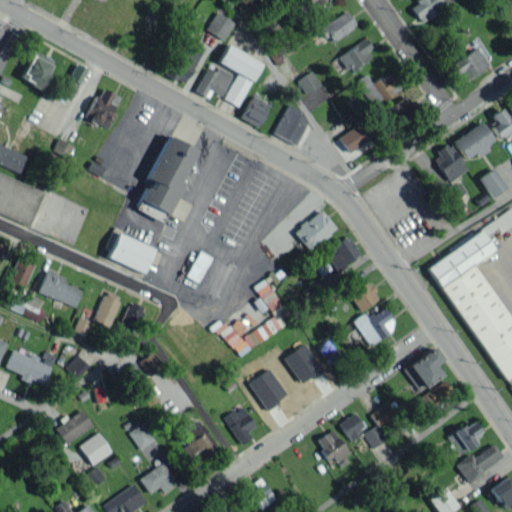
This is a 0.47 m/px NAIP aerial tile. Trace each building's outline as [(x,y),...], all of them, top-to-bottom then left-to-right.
[(238,0),(246,16),(261,9),(256,0),(238,0)] [(300,0),(306,9),(321,0),(300,0)] [(440,0),(416,0),(408,5),(420,23),(445,6),(440,0)] [(222,40),(233,22),(214,10),(203,28),(222,40)] [(355,27),(348,11),(316,26),(323,41),(355,27)] [(365,50),(370,47),(365,39),(337,55),(346,71),(370,58),(365,50)] [(200,53),(186,44),(168,75),(183,84),(200,53)] [(216,62),(235,71),(222,99),(238,106),(259,60),(224,45),(216,62)] [(459,81),(487,66),(477,47),(449,62),(459,81)] [(41,87),(51,58),(30,51),(20,79),(41,87)] [(58,96),(69,101),(84,67),(74,63),(58,96)] [(205,67),(194,91),(207,97),(209,91),(220,96),(230,73),(215,67),(213,71),(205,67)] [(294,80),(305,95),(300,98),(308,110),(328,97),(320,85),(309,70),(294,80)] [(370,83),(364,73),(353,81),(370,108),(400,88),(388,71),(370,83)] [(120,97),(99,86),(84,116),(105,127),(120,97)] [(256,126),(268,104),(250,94),(238,117),(256,126)] [(414,109),(404,95),(381,111),(391,125),(414,109)] [(294,144),(308,116),(286,104),(271,133),(294,144)] [(493,120),(487,123),(496,138),(511,127),(511,122),(502,106),(489,114),(493,120)] [(369,136),(359,121),(336,137),(346,152),(369,136)] [(485,143),(491,139),(479,121),(451,139),(463,158),(474,151),(477,157),(488,149),(485,143)] [(194,147),(164,135),(145,178),(151,181),(148,188),(143,186),(133,209),(148,215),(146,218),(162,225),(180,182),(179,181),(194,147)] [(66,157),(71,145),(56,138),(50,151),(66,157)] [(434,164),(447,182),(465,169),(446,142),(434,151),(441,160),(434,164)] [(0,165),(19,171),(25,153),(0,145),(0,165)] [(86,170),(98,176),(103,167),(90,161),(86,170)] [(477,176),(490,196),(504,187),(492,167),(477,176)] [(452,210),(462,205),(458,197),(465,194),(459,182),(443,190),(452,210)] [(308,250),(334,227),(318,208),(291,232),(308,250)] [(511,396),(511,323),(474,261),(492,250),(483,235),(496,227),(498,231),(511,222),(511,208),(428,260),(511,396)] [(105,256),(141,272),(152,248),(115,232),(105,256)] [(334,269),(359,255),(347,235),(328,246),(332,253),(327,257),(334,269)] [(197,282),(209,255),(196,250),(184,276),(197,282)] [(32,258),(16,253),(6,283),(22,288),(32,258)] [(73,306),(80,289),(61,282),(63,276),(45,269),(36,291),(73,306)] [(358,310),(378,298),(365,278),(345,290),(358,310)] [(38,307),(41,298),(21,291),(20,294),(4,288),(0,300),(0,306),(39,320),(43,309),(38,307)] [(119,295),(103,290),(92,321),(108,327),(119,295)] [(337,300),(332,290),(319,297),(324,307),(337,300)] [(127,302),(118,323),(134,329),(142,309),(127,302)] [(363,317),(361,314),(352,318),(364,344),(394,330),(383,308),(363,317)] [(84,335),(89,321),(78,316),(72,330),(84,335)] [(281,357),(300,384),(320,369),(301,343),(281,357)] [(400,368),(417,391),(440,374),(433,364),(441,358),(432,346),(400,368)] [(41,384),(50,365),(11,348),(3,366),(20,374),(18,378),(27,382),(29,378),(41,384)] [(345,361),(337,348),(325,356),(333,369),(345,361)] [(137,361),(148,376),(162,365),(150,350),(137,361)] [(74,377),(87,365),(76,354),(63,366),(74,377)] [(124,366),(134,382),(142,377),(132,361),(124,366)] [(285,394),(266,367),(246,382),(264,409),(285,394)] [(451,395),(445,381),(411,397),(417,411),(451,395)] [(394,417),(384,401),(367,412),(377,428),(394,417)] [(245,431),(254,425),(241,405),(221,417),(239,444),(249,438),(245,431)] [(63,443),(91,425),(80,409),(53,427),(63,443)] [(365,428),(353,412),(337,423),(348,439),(365,428)] [(189,442),(180,447),(191,464),(213,450),(202,433),(205,431),(197,419),(181,429),(189,442)] [(456,454),(474,443),(471,438),(479,434),(471,419),(445,435),(456,454)] [(152,438),(139,421),(126,432),(139,449),(152,438)] [(362,433),(371,447),(383,439),(374,425),(362,433)] [(328,463),(346,452),(331,428),(313,439),(328,463)] [(109,451),(96,432),(77,444),(89,464),(109,451)] [(160,449),(153,439),(139,450),(147,460),(152,456),(152,455),(160,449)] [(469,453),(453,464),(466,482),(501,456),(491,442),(472,457),(469,453)] [(157,486),(161,492),(170,486),(166,480),(171,476),(161,461),(137,478),(147,493),(157,486)] [(83,473),(92,485),(103,477),(95,465),(83,473)] [(272,500),(260,476),(244,485),(256,508),(272,500)] [(499,507),(509,502),(511,506),(511,505),(511,484),(508,476),(488,487),(499,507)] [(104,511),(112,511),(118,509),(120,511),(127,511),(143,503),(132,484),(100,503),(104,511)] [(446,511),(456,505),(443,486),(426,498),(436,511),(446,511)] [(475,511),(487,511),(478,498),(470,504),(475,511)] [(92,511),(86,503),(71,511),(70,511),(62,499),(54,504),(58,511),(92,511)] [(233,511),(226,503),(216,511),(233,511)]
